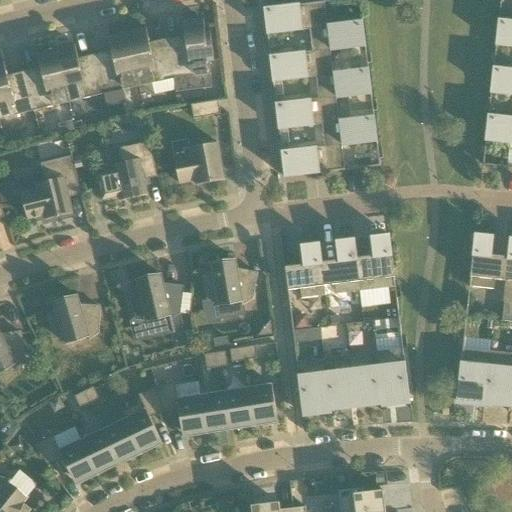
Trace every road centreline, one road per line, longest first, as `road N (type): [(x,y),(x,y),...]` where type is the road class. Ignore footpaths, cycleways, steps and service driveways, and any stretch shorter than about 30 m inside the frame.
road 1 (unclassified): [(427,452),(221,468),(134,494),(104,511)]
road 2 (unclassified): [(0,280),(84,246),(252,214)]
road 3 (unclassified): [(252,214),(229,0)]
